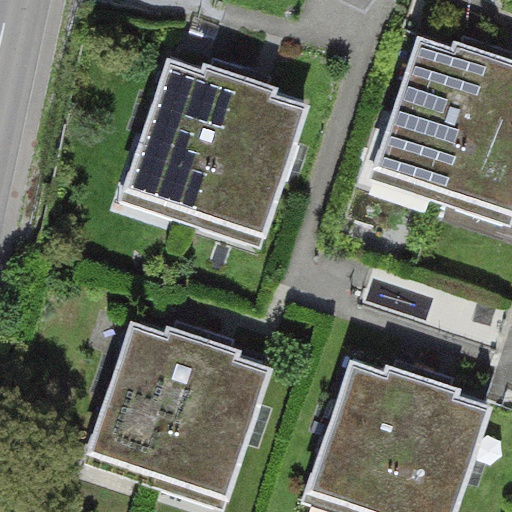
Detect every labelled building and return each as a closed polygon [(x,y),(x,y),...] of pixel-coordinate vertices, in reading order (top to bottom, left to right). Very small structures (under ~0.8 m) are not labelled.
[(493,57),(423,33),(375,172),(445,196),(493,57)] [(511,63),(493,57),(445,196),(511,219),(511,63)] [(239,82),(169,60),(125,195),(196,218),(239,82)] [(310,105),(239,82),(196,218),(266,240),(310,105)] [(200,352),(131,330),(91,454),(160,476),(200,352)] [(269,374),(200,352),(160,476),(229,498),(269,374)] [(381,511),(422,386),(352,363),(309,494),(365,511),(381,511)] [(458,511),(492,408),(422,386),(381,511),(458,511)]
